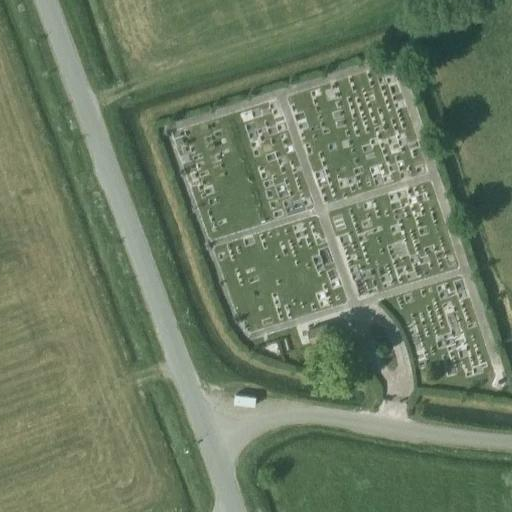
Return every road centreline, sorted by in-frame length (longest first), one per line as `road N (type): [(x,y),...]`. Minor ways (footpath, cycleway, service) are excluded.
road 1 (unclassified): [(208,441),(45,0)]
road 2 (residential): [(511,441),(310,412),(208,441)]
